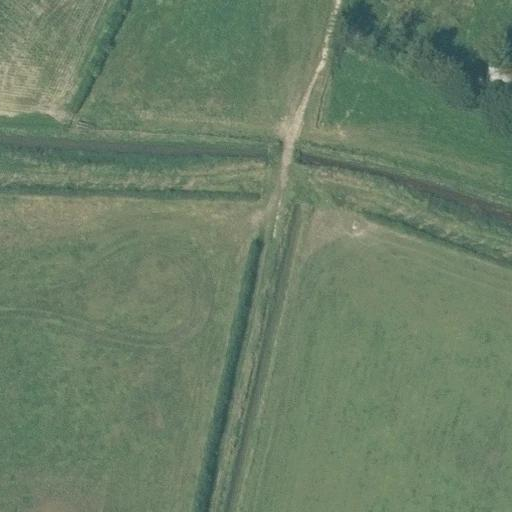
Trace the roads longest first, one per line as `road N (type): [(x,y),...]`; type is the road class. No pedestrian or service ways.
road 1 (track): [(511,259),(337,201),(236,185),(0,175)]
road 2 (track): [(279,192),(338,0)]
